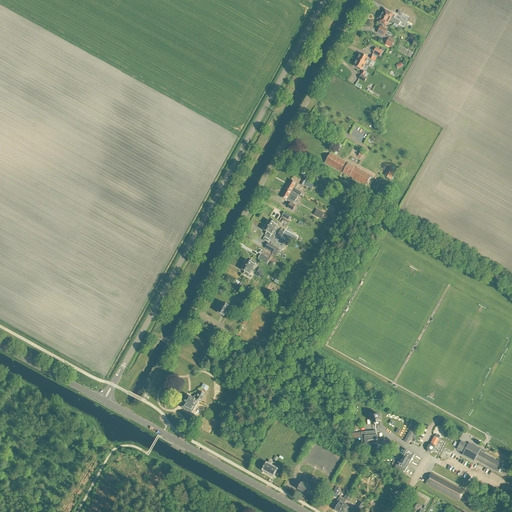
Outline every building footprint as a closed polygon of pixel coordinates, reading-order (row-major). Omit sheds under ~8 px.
[(391,11),(390,14),(384,11),(383,13),(382,13),(382,15),(382,16),(381,16),(389,21),(394,13),(391,11)] [(386,27),(389,21),(381,16),(381,17),(380,17),(379,19),(379,20),(378,22),(383,25),(382,27),(381,27),(377,33),(384,36),(387,30),(385,29),(386,27)] [(394,41),(389,38),(385,45),(391,48),(394,41)] [(376,48),(373,53),(380,57),(383,52),(376,48)] [(357,60),(365,65),(369,58),(360,54),(357,60)] [(362,71),(365,65),(357,60),(354,66),(362,71)] [(369,89),(367,91),(379,98),(380,96),(369,89)] [(366,142),(372,145),(375,138),(369,135),(366,142)] [(330,154),(325,163),(366,186),(371,177),(330,154)] [(393,179),(397,171),(390,167),(386,176),(393,179)] [(314,184),(307,180),(305,185),(312,189),(314,184)] [(295,190),(298,185),(296,184),(291,181),(286,189),(293,193),(298,196),(299,197),(300,197),(302,193),(295,190)] [(287,201),(294,204),(298,196),(293,193),(286,189),(281,198),(286,201),(287,201)] [(290,202),(287,208),(293,211),(296,205),(294,204),(290,202)] [(324,214),(317,210),(314,215),(321,219),(324,214)] [(291,215),(285,212),(283,216),(289,220),(291,215)] [(266,226),(275,231),(278,226),(277,226),(278,223),(273,221),(272,223),(268,221),(266,226)] [(272,236),(275,231),(266,226),(263,231),(267,233),(266,235),(273,239),(275,237),(272,236)] [(285,231),(283,234),(291,239),(293,235),(285,231)] [(294,241),(283,235),(281,238),(293,245),(294,241)] [(272,253),(276,247),(268,243),(265,248),(272,252),(272,253)] [(269,259),(260,255),(258,259),(267,264),(269,259)] [(244,265),(253,270),(256,265),(255,265),(256,263),(251,260),(250,262),(246,260),(244,265)] [(250,275),(253,270),(244,265),(241,270),(245,272),(244,274),(251,278),(252,276),(250,275)] [(230,312),(233,308),(230,306),(229,307),(223,303),(217,313),(224,317),(227,311),(229,312),(229,311),(230,312)] [(200,403),(205,394),(200,391),(197,396),(195,395),(193,399),(188,397),(184,404),(182,404),(181,406),(182,408),(192,414),(198,403),(200,403)] [(404,441),(409,443),(417,429),(412,427),(404,441)] [(362,446),(365,446),(378,445),(377,436),(377,432),(361,433),(362,446)] [(435,447),(439,440),(436,438),(434,437),(430,445),(428,445),(426,448),(427,452),(431,453),(434,452),(436,449),(435,447)] [(481,449),(469,443),(468,445),(461,441),(457,449),(463,453),(462,455),(474,461),(475,459),(477,460),(499,472),(503,464),(481,452),(480,451),(481,449)] [(403,472),(404,473),(414,455),(405,450),(400,458),(398,457),(396,460),(399,461),(398,463),(394,461),(392,465),(395,467),(395,468),(397,469),(396,469),(395,469),(394,470),(394,471),(395,471),(395,472),(396,472),(397,473),(398,473),(399,474),(400,474),(401,475),(402,475),(403,475),(403,474),(403,473),(403,472)] [(263,471),(273,476),(277,470),(270,466),(272,462),(269,461),(267,465),(267,464),(263,471)] [(511,473),(503,469),(501,474),(509,478),(511,473)] [(431,474),(425,484),(459,502),(464,492),(431,474)] [(314,490),(315,487),(315,486),(306,481),(307,479),(304,478),(301,484),(301,483),(297,490),(303,493),(302,495),(302,496),(305,497),(306,497),(307,495),(311,489),(312,490),(314,490)] [(331,496),(336,498),(341,490),(336,487),(331,496)] [(349,497),(346,495),(344,499),(340,496),(335,506),(337,507),(335,510),(337,511),(340,511),(344,504),(346,500),(347,500),(349,497)] [(359,502),(354,511),(356,511),(359,511),(360,511),(361,509),(364,504),(359,502)]
